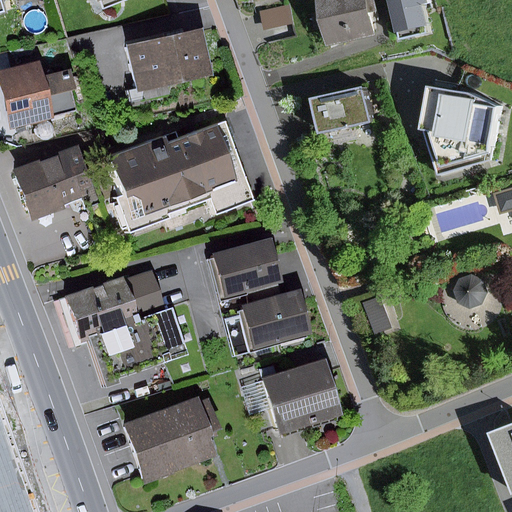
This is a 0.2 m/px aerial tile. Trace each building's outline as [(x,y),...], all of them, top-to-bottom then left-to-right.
[(386,30),(380,0),(326,0),(335,40),(386,30)] [(445,30),(438,0),(401,0),(409,38),(445,30)] [(270,25),(296,18),(292,2),(266,9),(270,25)] [(203,28),(127,44),(137,91),(213,75),(203,28)] [(41,61),(0,70),(0,74),(12,129),(83,114),(73,68),(44,74),(41,61)] [(489,93),(442,82),(431,127),(479,138),(489,93)] [(378,86),(328,100),(337,132),(386,118),(378,86)] [(166,134),(110,154),(134,219),(242,180),(221,122),(168,141),(166,134)] [(80,144),(14,170),(32,217),(98,191),(80,144)] [(511,188),(501,191),(507,215),(511,213),(511,188)] [(209,254),(221,298),(284,281),(273,237),(209,254)] [(158,267),(67,295),(80,339),(89,337),(172,312),(158,267)] [(468,277),(463,288),(466,301),(480,308),(492,302),(496,291),(493,279),(483,274),(468,277)] [(311,332),(300,288),(243,302),(254,347),(311,332)] [(402,327),(389,293),(367,302),(381,335),(402,327)] [(223,312),(231,350),(247,347),(239,308),(223,312)] [(175,311),(172,312),(89,337),(105,388),(121,383),(119,376),(188,355),(175,311)] [(326,363),(264,379),(279,437),(341,420),(326,363)] [(125,420),(145,483),(222,457),(202,395),(125,420)]
